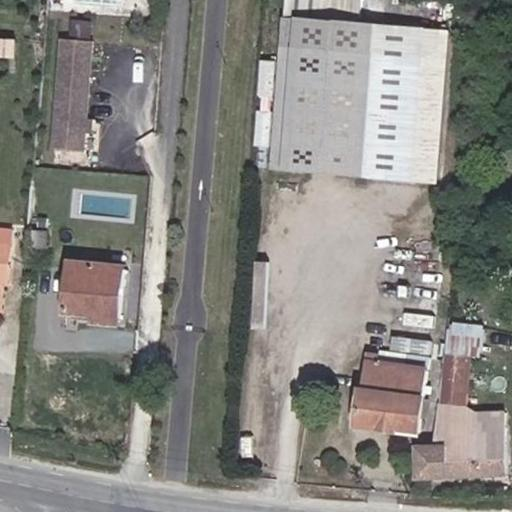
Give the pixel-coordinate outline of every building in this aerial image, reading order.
[(432,185),(444,35),(376,30),(378,5),(343,2),(305,4),(292,175),(432,185)] [(77,19),(75,36),(95,38),(97,20),(77,19)] [(105,42),(71,40),(61,147),(97,153),(105,42)] [(36,254),(59,256),(63,215),(40,213),(36,254)] [(22,248),(0,245),(0,332),(5,283),(19,284),(22,248)] [(139,268),(81,262),(76,316),(104,321),(103,326),(135,330),(139,268)] [(435,329),(396,325),(394,344),(433,348),(435,329)] [(443,388),(466,390),(470,354),(446,352),(443,388)] [(440,366),(376,358),(369,431),(433,439),(440,366)] [(441,403),(464,406),(466,390),(443,388),(441,403)] [(488,427),(452,426),(450,451),(432,451),(429,483),(511,479),(511,415),(488,414),(488,427)]
